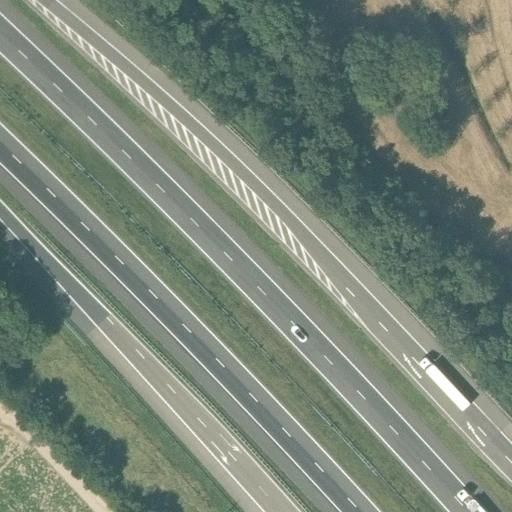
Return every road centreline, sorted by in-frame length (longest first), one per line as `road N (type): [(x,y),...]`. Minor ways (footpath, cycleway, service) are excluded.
road 1 (motorway): [(472,511),(298,318),(0,32)]
road 2 (motorway): [(511,453),(231,163),(42,0)]
road 3 (motorway): [(0,151),(351,511)]
road 4 (motorway): [(0,211),(272,511)]
